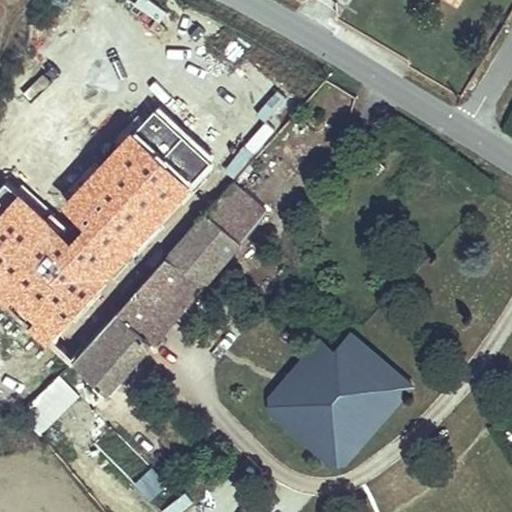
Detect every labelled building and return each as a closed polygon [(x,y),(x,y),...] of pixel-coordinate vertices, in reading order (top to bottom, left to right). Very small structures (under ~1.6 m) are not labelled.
[(131,71),(151,42),(122,21),(88,71),(120,94),(135,74),(131,71)] [(155,45),(151,42),(131,71),(135,74),(155,45)] [(349,119),(352,98),(333,95),(330,116),(349,119)] [(234,183),(189,233),(221,262),(267,211),(234,183)] [(0,227),(0,292),(2,294),(48,245),(13,213),(0,227)] [(207,278),(221,262),(189,233),(175,250),(207,278)] [(48,245),(2,294),(35,325),(82,276),(74,269),(75,267),(57,251),(56,252),(48,245)] [(133,297),(74,361),(106,390),(207,278),(175,250),(133,297)] [(82,276),(35,325),(74,361),(120,311),(82,276)] [(305,392),(290,378),(277,396),(269,414),(335,470),(350,467),(417,387),(354,335),(337,354),(305,392)] [(290,378),(305,392),(337,354),(322,340),(290,378)] [(80,396),(60,375),(22,413),(40,435),(80,396)] [(135,485),(152,501),(169,484),(152,467),(135,485)]
